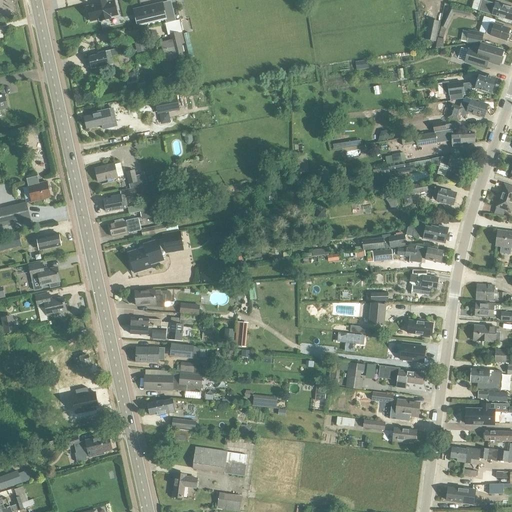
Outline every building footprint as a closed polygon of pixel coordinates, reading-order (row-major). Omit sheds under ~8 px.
[(95,3),(96,5),(88,6),(89,11),(87,11),(88,16),(89,15),(90,20),(99,18),(99,20),(109,18),(109,16),(116,15),(113,1),(106,3),(105,1),(95,3)] [(482,1),(479,11),(496,17),(511,21),(511,9),(500,5),(500,6),(495,5),(482,1)] [(142,11),(146,25),(167,20),(163,6),(149,10),(142,11)] [(449,13),(442,27),(447,30),(454,15),(454,14),(470,17),(471,13),(451,9),(449,13)] [(425,41),(436,43),(440,23),(429,21),(425,41)] [(491,37),(506,42),(507,40),(508,39),(509,37),(508,35),(510,30),(494,25),(494,26),(490,24),(487,35),(491,36),(491,37)] [(461,43),(468,45),(469,41),(483,44),(485,35),(469,32),(469,33),(463,32),(461,43)] [(185,59),(180,35),(169,37),(175,62),(185,59)] [(146,53),(142,39),(136,40),(139,55),(146,53)] [(113,65),(112,59),(118,58),(117,56),(125,54),(123,45),(115,46),(116,52),(111,53),(110,52),(105,53),(98,54),(98,56),(89,58),(92,70),(108,66),(113,65)] [(499,66),(499,64),(502,65),(504,58),(502,57),(503,52),(481,45),(479,54),(469,51),(466,63),(480,67),(482,61),(499,66)] [(364,70),(363,61),(356,62),(357,71),(364,70)] [(449,83),(442,83),(443,95),(449,94),(449,96),(450,101),(463,100),(462,94),(463,94),(471,93),(470,87),(475,89),(477,90),(477,91),(481,93),(482,91),(491,94),(496,80),(486,77),(485,79),(479,77),(478,79),(472,77),(470,84),(462,85),(462,83),(449,85),(449,83)] [(176,110),(173,96),(152,100),(155,114),(176,110)] [(452,105),(448,118),(459,122),(461,116),(466,118),(468,113),(482,117),(486,105),(479,103),(480,101),(473,99),(473,101),(471,100),(470,101),(469,105),(463,103),(461,108),(452,105)] [(93,116),(85,118),(87,130),(102,127),(103,130),(115,128),(111,110),(100,113),(93,114),(93,116)] [(445,122),(433,124),(434,133),(447,131),(445,122)] [(381,133),(380,137),(378,143),(395,139),(391,135),(387,131),(382,132),(381,133)] [(452,142),(452,144),(452,148),(460,148),(460,145),(474,145),(474,134),(460,135),(446,135),(446,132),(437,134),(438,144),(452,142)] [(416,137),(402,139),(404,147),(415,146),(416,148),(417,148),(438,145),(436,134),(416,137)] [(405,154),(400,155),(392,156),(394,164),(407,161),(405,154)] [(439,167),(440,164),(448,167),(445,177),(443,177),(443,178),(454,176),(456,170),(464,172),(468,162),(452,157),(447,157),(446,160),(441,158),(432,159),(432,166),(439,167)] [(400,173),(416,171),(415,162),(391,167),(392,173),(396,172),(396,173),(400,173)] [(98,183),(117,179),(124,177),(121,163),(95,170),(98,183)] [(176,168),(163,171),(166,183),(179,180),(176,168)] [(146,181),(137,183),(134,172),(126,174),(130,190),(147,186),(146,181)] [(382,180),(364,183),(366,194),(392,189),(390,175),(381,177),(382,180)] [(38,177),(27,179),(29,187),(28,187),(32,203),(51,198),(47,183),(39,185),(38,177)] [(428,192),(427,187),(426,183),(406,187),(408,196),(428,192)] [(511,187),(504,185),(500,197),(511,200),(511,187)] [(149,193),(147,186),(130,190),(124,191),(126,198),(149,193)] [(443,204),(453,207),(453,205),(455,204),(456,202),(454,200),(456,194),(440,190),(435,189),(432,201),(437,202),(437,203),(439,203),(440,204),(442,205),(443,204)] [(123,210),(128,209),(125,196),(120,196),(111,198),(112,200),(104,201),(107,213),(123,210)] [(511,200),(500,197),(496,208),(511,212),(511,200)] [(25,204),(0,209),(0,226),(28,220),(25,204)] [(317,218),(326,218),(326,216),(326,208),(316,209),(317,218)] [(112,238),(128,234),(141,231),(139,219),(124,223),(123,220),(115,222),(115,225),(109,226),(112,238)] [(414,225),(414,229),(413,237),(424,239),(423,239),(445,244),(448,229),(439,227),(439,229),(432,227),(431,229),(426,228),(426,223),(414,225)] [(166,225),(154,228),(156,235),(167,233),(166,225)] [(511,249),(511,232),(497,231),(495,247),(502,248),(501,254),(511,255),(511,249)] [(140,251),(128,254),(134,273),(146,270),(145,267),(159,262),(156,251),(165,248),(166,254),(183,251),(181,238),(184,238),(183,232),(180,233),(163,236),(164,240),(144,246),(145,250),(140,251)] [(221,232),(208,234),(210,244),(223,242),(221,232)] [(40,251),(61,246),(59,234),(38,239),(39,244),(40,251)] [(364,251),(407,245),(405,234),(392,237),(391,234),(382,236),(383,238),(363,240),(364,251)] [(18,236),(0,240),(0,250),(21,245),(18,236)] [(398,257),(410,258),(409,263),(415,263),(422,264),(422,259),(425,260),(440,264),(442,252),(428,249),(427,250),(417,247),(416,250),(406,248),(406,251),(398,250),(398,257)] [(393,259),(392,251),(372,254),(373,262),(393,259)] [(42,264),(29,267),(31,278),(32,278),(39,277),(41,286),(42,286),(50,284),(51,289),(61,287),(60,282),(57,269),(44,272),(42,264)] [(410,277),(409,285),(412,286),(411,294),(429,297),(430,288),(437,289),(438,279),(427,277),(427,272),(412,271),(412,277),(410,277)] [(476,301),(505,302),(506,294),(497,294),(497,291),(494,291),(494,286),(477,285),(476,301)] [(154,291),(135,292),(136,307),(148,306),(154,306),(154,308),(164,309),(164,307),(169,307),(172,307),(173,305),(174,302),(169,302),(171,299),(171,295),(168,291),(161,292),(161,290),(154,291)] [(47,316),(67,312),(64,299),(50,302),(49,294),(35,297),(38,308),(45,307),(47,316)] [(388,294),(371,294),(371,302),(388,302),(388,294)] [(181,314),(199,316),(200,305),(182,303),(181,314)] [(475,317),(493,318),(494,305),(476,304),(476,303),(475,303),(475,317)] [(370,305),(368,326),(383,328),(385,307),(370,305)] [(501,321),(511,321),(511,313),(502,313),(501,321)] [(172,318),(171,324),(185,326),(193,327),(194,316),(181,314),(180,319),(172,318)] [(12,315),(2,318),(6,335),(16,333),(12,315)] [(170,328),(170,324),(161,323),(161,321),(149,320),(132,319),(131,326),(141,326),(141,328),(144,328),(153,328),(154,327),(158,327),(158,330),(161,330),(161,327),(170,328)] [(409,321),(408,334),(423,335),(423,337),(430,338),(430,336),(431,336),(433,324),(409,321)] [(131,326),(131,335),(148,336),(148,335),(153,336),(153,339),(167,340),(167,339),(170,339),(170,340),(182,341),(183,342),(185,326),(171,324),(170,324),(170,328),(161,327),(161,330),(158,330),(158,327),(154,327),(153,328),(144,328),(141,328),(141,326),(131,326)] [(495,343),(500,343),(501,333),(498,333),(498,330),(496,330),(496,328),(475,327),(473,342),(495,343)] [(51,337),(58,367),(70,364),(71,370),(80,368),(79,362),(81,362),(78,349),(71,351),(67,333),(51,337)] [(337,343),(345,344),(347,344),(348,334),(338,333),(337,343)] [(424,363),(426,348),(402,345),(400,360),(424,363)] [(192,348),(173,346),(171,357),(191,359),(192,348)] [(159,349),(156,349),(137,349),(136,363),(159,363),(159,349)] [(495,362),(509,363),(510,354),(496,354),(496,352),(495,362)] [(389,368),(387,380),(397,381),(396,388),(405,390),(406,384),(422,386),(424,375),(407,373),(399,372),(399,369),(389,368)] [(472,370),(471,384),(478,384),(478,391),(500,392),(502,372),(496,372),(490,371),(472,370)] [(332,371),(330,385),(338,386),(340,372),(332,371)] [(145,376),(145,390),(172,391),(186,392),(187,387),(179,387),(180,374),(172,373),(172,377),(145,376)] [(187,387),(202,389),(203,376),(180,374),(179,387),(187,387)] [(361,390),(363,379),(348,376),(346,388),(361,390)] [(76,415),(92,411),(91,408),(96,407),(99,406),(96,393),(89,395),(88,388),(76,391),(77,397),(73,398),(76,415)] [(326,390),(317,389),(315,401),(325,402),(326,390)] [(508,394),(496,393),(489,392),(489,402),(507,403),(508,394)] [(394,403),(395,396),(373,393),(372,400),(394,403)] [(172,399),(163,401),(148,404),(151,416),(157,415),(158,416),(166,415),(166,413),(175,411),(172,399)] [(410,421),(411,417),(418,418),(420,404),(398,401),(396,415),(403,416),(403,420),(410,421)] [(495,411),(495,404),(482,404),(482,410),(466,410),(466,416),(464,416),(463,422),(466,423),(466,425),(494,425),(495,411)] [(338,417),(337,425),(354,427),(354,425),(355,419),(339,417),(338,417)] [(172,429),(196,431),(197,422),(173,419),(172,429)] [(364,420),(363,429),(385,432),(386,423),(364,420)] [(408,442),(415,443),(417,431),(395,429),(393,442),(407,444),(408,442)] [(174,441),(189,442),(190,432),(175,430),(174,441)] [(485,442),(511,442),(511,433),(486,432),(485,442)] [(109,437),(85,442),(79,443),(77,437),(60,443),(63,449),(74,445),(76,454),(75,454),(77,463),(87,461),(87,457),(89,457),(89,458),(98,456),(97,454),(112,451),(109,437)] [(248,455),(227,453),(196,448),(193,470),(244,477),(248,455)] [(508,463),(509,452),(480,449),(480,450),(466,449),(466,450),(452,448),(451,459),(458,460),(457,463),(479,466),(480,459),(508,463)] [(18,472),(0,478),(0,489),(1,492),(12,487),(22,484),(27,482),(31,481),(27,472),(19,474),(18,472)] [(497,473),(496,479),(510,479),(510,485),(511,484),(511,473),(509,473),(497,473)] [(197,490),(198,479),(195,479),(195,478),(185,476),(176,475),(176,482),(174,482),(173,486),(175,487),(174,497),(183,498),(183,496),(184,488),(197,490)] [(489,485),(485,485),(485,486),(485,492),(489,492),(489,495),(503,495),(503,485),(489,485)] [(17,498),(14,499),(16,505),(28,501),(23,487),(14,490),(17,498)] [(446,495),(445,498),(447,500),(446,501),(456,502),(457,504),(460,505),(462,503),(464,504),(473,505),(475,491),(466,490),(459,489),(458,491),(448,489),(447,494),(446,495)] [(238,511),(240,497),(219,494),(217,509),(235,511),(238,511)] [(0,500),(0,510),(10,507),(7,499),(2,501),(1,500),(0,500)] [(28,501),(16,505),(18,511),(24,509),(30,507),(28,501)]
